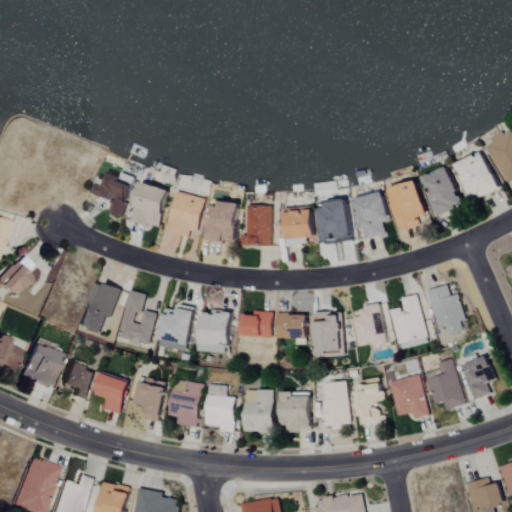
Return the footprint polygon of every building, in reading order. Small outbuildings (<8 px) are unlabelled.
[(511,179),(511,129),(492,140),(493,144),(488,147),(507,183),(511,179)] [(457,164),(472,201),(500,189),(485,153),(457,164)] [(439,217),(465,207),(450,169),(424,179),(439,217)] [(124,217),(132,185),(120,182),(121,176),(109,173),(106,186),(98,184),(94,196),(112,200),(109,213),(124,217)] [(390,190),(401,227),(429,219),(419,181),(390,190)] [(170,190),(141,184),(133,222),(162,229),(170,190)] [(206,199),(176,193),(168,233),(189,237),(190,231),(199,233),(206,199)] [(356,199),(365,240),(386,235),(383,222),(391,220),(385,193),(356,199)] [(240,203),(212,202),(210,242),(238,244),(240,203)] [(350,203),(321,206),(325,242),(353,239),(350,203)] [(271,247),(272,207),(248,206),(246,246),(271,247)] [(287,247),(305,246),(305,239),(315,238),(314,209),(285,210),(287,247)] [(0,250),(9,223),(0,219),(0,250)] [(121,292),(94,282),(78,327),(99,335),(105,317),(111,319),(121,292)] [(466,322),(459,295),(450,297),(447,286),(428,291),(438,329),(446,327),(448,336),(463,332),(461,324),(466,322)] [(147,295),(129,291),(119,339),(150,346),(157,314),(144,311),(141,325),(134,323),(136,313),(142,314),(147,295)] [(390,310),(399,350),(427,344),(417,295),(401,299),(403,308),(390,310)] [(360,348),(387,343),(380,305),(353,310),(360,348)] [(188,353),(196,313),(179,309),(178,312),(166,309),(158,347),(188,353)] [(202,312),(200,353),(230,354),(232,314),(202,312)] [(272,338),(273,313),(254,312),(254,316),(243,315),(242,337),(272,338)] [(316,358),(344,357),(342,314),(315,314),(316,358)] [(20,351),(5,345),(7,340),(0,336),(0,367),(12,372),(20,351)] [(19,378),(49,387),(59,354),(50,352),(52,345),(32,338),(19,378)] [(496,381),(488,358),(464,366),(474,400),(491,395),(488,383),(496,381)] [(466,405),(452,360),(438,364),(443,377),(427,382),(435,406),(443,403),(446,411),(466,405)] [(94,370),(65,364),(60,387),(73,390),(71,399),(87,402),(94,370)] [(130,382),(101,374),(95,396),(107,400),(104,411),(121,415),(130,382)] [(429,417),(420,376),(390,383),(397,417),(413,413),(414,420),(429,417)] [(143,419),(159,423),(167,385),(139,378),(133,404),(146,407),(143,419)] [(359,425),(380,423),(378,403),(384,402),(382,379),(366,380),(367,389),(356,390),(359,425)] [(168,416),(178,418),(177,425),(196,428),(204,385),(175,380),(168,416)] [(322,385),(327,428),(334,427),(334,429),(352,427),(348,382),(322,385)] [(235,398),(227,398),(227,387),(208,386),(206,426),(221,427),(220,433),(234,433),(235,398)] [(274,391),(257,391),(257,401),(244,402),(245,434),(275,433),(274,391)] [(297,431),(313,431),(312,395),(294,395),(294,393),(282,393),(283,425),(296,425),(297,431)] [(29,511),(43,511),(59,468),(28,457),(12,506),(29,511)] [(511,465),(501,469),(509,497),(511,495),(511,465)] [(84,511),(93,479),(77,475),(75,485),(61,481),(52,511),(84,511)] [(505,504),(499,484),(492,487),(489,478),(466,485),(474,511),(476,511),(482,510),(482,511),(495,511),(494,507),(505,504)] [(96,511),(126,511),(131,489),(102,483),(96,511)] [(179,511),(180,501),(163,499),(164,492),(136,489),(133,511),(179,511)] [(365,511),(363,494),(312,503),(313,511),(365,511)] [(242,505),(243,511),(281,511),(279,499),(242,505)]
